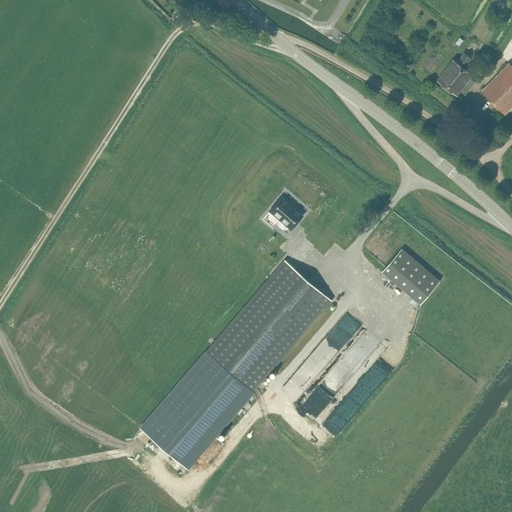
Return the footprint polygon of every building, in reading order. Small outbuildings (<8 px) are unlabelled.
[(464,69),(472,59),(464,53),(457,63),(453,60),(437,81),(456,96),(464,85),(470,89),(474,83),(469,79),(473,75),(464,69)] [(504,115),(511,107),(511,106),(511,67),(509,64),(481,92),(504,115)] [(286,232),(288,232),(289,232),(303,216),(281,197),(269,211),(279,220),(277,222),(277,225),(286,232)] [(420,304),(440,281),(401,249),(382,272),(420,304)] [(331,300),(286,261),(139,431),(185,471),(252,392),(331,300)] [(343,329),(318,356),(327,363),(351,337),(343,329)] [(366,342),(349,359),(360,370),(379,352),(374,347),(383,338),(376,331),(372,335),(377,339),(369,346),(366,342)] [(353,396),(329,427),(344,439),(403,362),(391,352),(362,390),(353,383),(347,391),(353,396)] [(354,371),(357,368),(349,360),(340,368),(352,380),(358,374),(354,371)] [(313,373),(312,374),(307,370),(291,386),(301,395),(318,377),(313,373)] [(346,383),(348,375),(336,373),(334,381),(346,383)]
